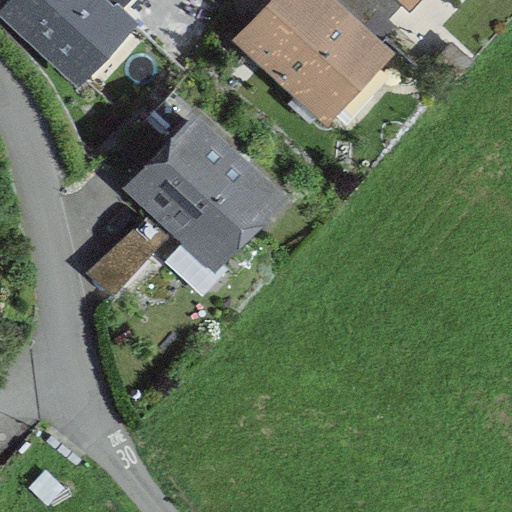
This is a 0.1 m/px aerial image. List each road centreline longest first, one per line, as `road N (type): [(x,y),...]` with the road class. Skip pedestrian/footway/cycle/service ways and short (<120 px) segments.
road 1 (residential): [(85,388),(29,156),(0,88)]
road 2 (unclassified): [(159,511),(105,440),(85,388)]
